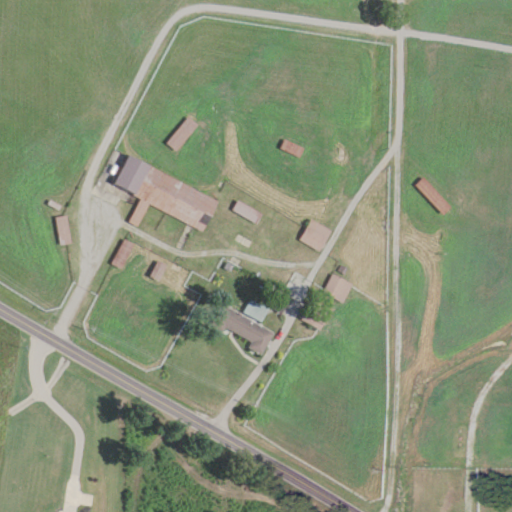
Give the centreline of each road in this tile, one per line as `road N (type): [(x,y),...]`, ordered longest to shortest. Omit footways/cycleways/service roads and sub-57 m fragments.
road 1 (residential): [(52,341),(84,270),(97,261),(291,258),(334,221),(399,125),(402,0)]
road 2 (secondary): [(350,511),(0,309)]
road 3 (residential): [(392,139),(445,193),(511,224)]
